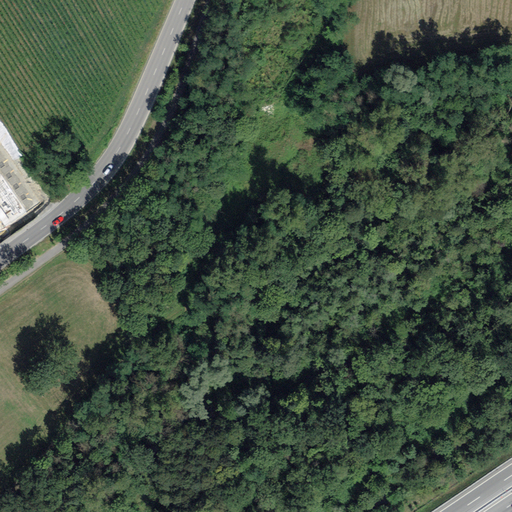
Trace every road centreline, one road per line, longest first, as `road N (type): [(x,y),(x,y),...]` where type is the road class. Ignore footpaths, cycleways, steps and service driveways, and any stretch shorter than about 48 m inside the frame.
road 1 (primary): [(0,259),(108,166),(184,0)]
road 2 (track): [(0,503),(215,264)]
road 3 (track): [(511,439),(405,511)]
